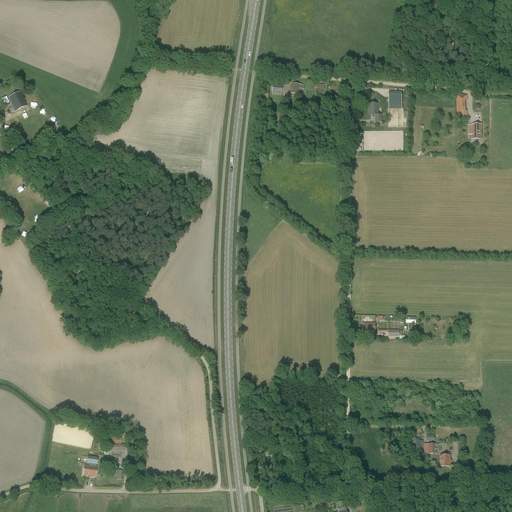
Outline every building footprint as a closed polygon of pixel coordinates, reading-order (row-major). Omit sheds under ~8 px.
[(301,95),(301,85),(291,84),(291,94),(301,95)] [(281,96),(282,86),(273,85),(272,95),(274,95),(274,96),(281,96)] [(398,108),(401,108),(401,91),(389,91),(389,103),(398,103),(398,108)] [(15,112),(27,106),(24,100),(25,100),(21,92),(9,98),(15,112)] [(456,116),(467,116),(467,110),(465,110),(465,101),(467,101),(467,95),(456,95),(456,116)] [(369,116),(375,116),(375,123),(382,123),(382,115),(378,115),(378,104),(369,104),(369,116)] [(472,125),(472,126),(468,126),(468,135),(472,135),(472,139),(481,139),(481,125),(472,125)] [(362,333),(370,333),(370,331),(374,331),(374,324),(366,324),(366,326),(362,326),(362,327),(361,327),(361,332),(362,332),(362,333)] [(423,445),(423,441),(414,441),(414,450),(421,450),(421,445),(423,445)] [(424,454),(435,454),(435,444),(428,444),(424,444),(424,454)] [(450,453),(444,453),(444,456),(440,456),(440,467),(450,467),(450,456),(450,453)] [(88,467),(84,466),(83,476),(96,477),(97,468),(96,468),(96,465),(97,465),(97,458),(98,458),(88,457),(87,457),(88,457),(87,464),(89,464),(88,467)]
